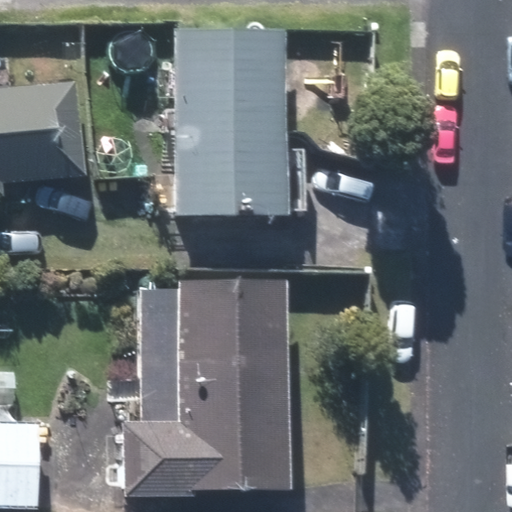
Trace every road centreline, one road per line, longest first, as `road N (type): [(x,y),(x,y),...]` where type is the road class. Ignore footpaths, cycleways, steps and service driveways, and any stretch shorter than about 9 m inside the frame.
road 1 (residential): [(477,0),(475,511)]
road 2 (unknown): [(423,4),(0,8)]
